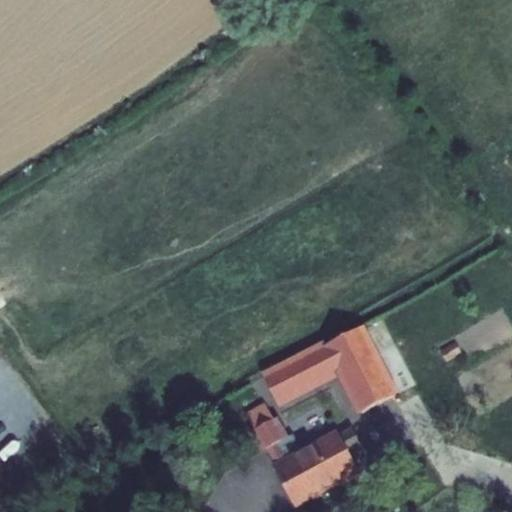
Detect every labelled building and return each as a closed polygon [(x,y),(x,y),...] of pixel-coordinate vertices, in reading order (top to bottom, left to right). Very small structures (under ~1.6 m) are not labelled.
[(377,335),(289,381),(303,408),(357,380),(374,416),(375,415),(410,397),(398,373),(388,356),(377,335)] [(282,404),(260,416),(279,452),(302,439),(282,404)] [(311,458),(288,470),(307,505),(368,473),(358,456),(374,447),(364,431),(311,458)] [(311,458),(302,439),(279,452),(288,470),(311,458)] [(0,473),(16,460),(0,440),(0,473)] [(511,442),(502,449),(511,464),(511,442)]
